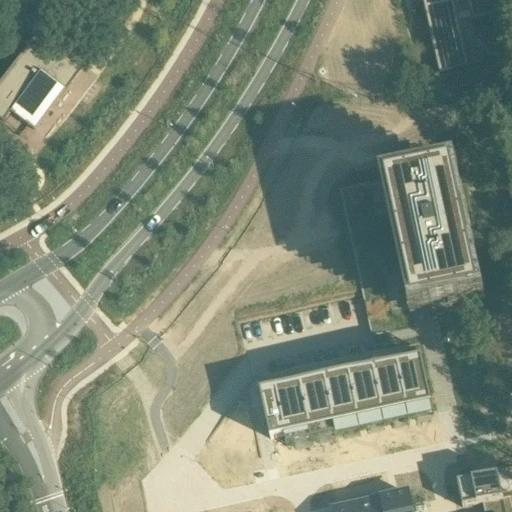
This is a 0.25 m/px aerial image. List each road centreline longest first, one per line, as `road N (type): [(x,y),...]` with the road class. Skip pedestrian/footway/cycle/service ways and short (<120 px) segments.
road 1 (secondary): [(46,349),(203,163),(301,0)]
road 2 (secondary): [(258,0),(208,89),(133,188),(84,238),(4,290)]
road 3 (residential): [(163,511),(454,445)]
road 4 (residential): [(157,511),(164,480),(262,353),(352,334)]
road 5 (tertiary): [(49,497),(44,447),(16,372)]
